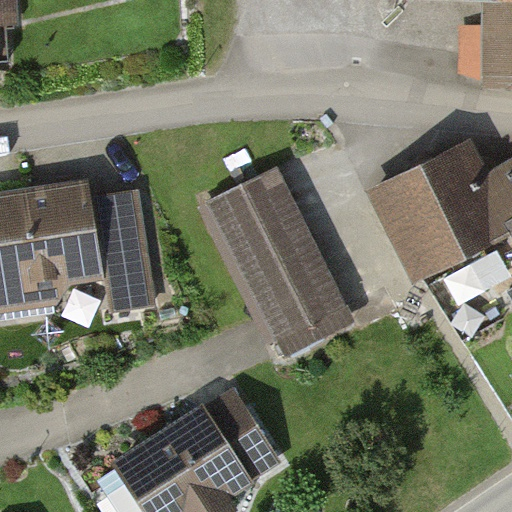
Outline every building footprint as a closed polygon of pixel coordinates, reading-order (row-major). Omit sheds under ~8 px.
[(0,0),(0,24),(13,24),(11,0),(0,0)] [(511,0),(499,0),(498,28),(469,27),(468,82),(511,83),(511,0)] [(465,145),(379,192),(425,274),(511,225),(511,169),(487,184),(465,145)] [(281,167),(215,200),(284,338),(350,306),(281,167)] [(0,205),(0,316),(1,322),(57,313),(55,301),(72,274),(112,268),(118,310),(156,304),(149,254),(134,257),(124,197),(89,202),(87,192),(0,205)] [(205,411),(100,480),(111,497),(132,482),(151,511),(235,511),(237,511),(226,494),(279,459),(245,407),(216,426),(205,411)]
